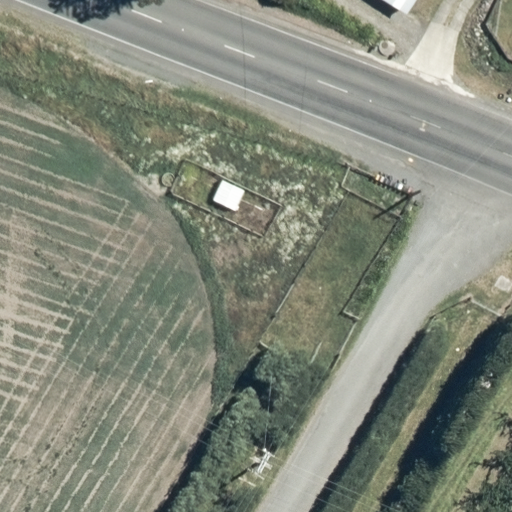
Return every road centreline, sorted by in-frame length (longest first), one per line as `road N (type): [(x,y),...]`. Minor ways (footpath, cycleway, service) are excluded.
road 1 (unclassified): [(281,511),(499,148)]
road 2 (unclassified): [(106,0),(499,148)]
